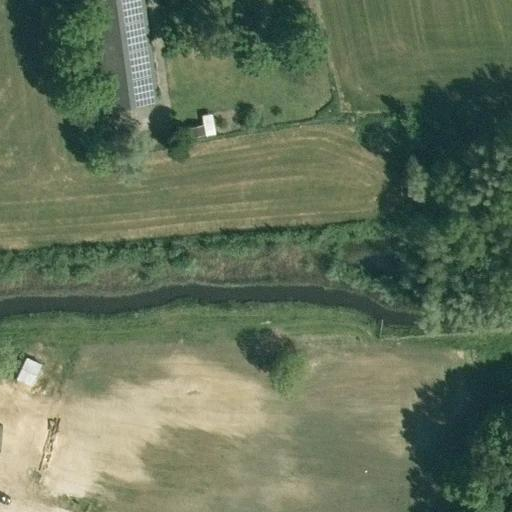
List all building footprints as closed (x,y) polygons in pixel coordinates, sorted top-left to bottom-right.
[(142,0),(87,0),(102,108),(156,101),(142,0)] [(296,66),(277,70),(279,83),(298,79),(296,66)] [(42,412),(34,439),(21,435),(15,459),(6,456),(1,473),(23,479),(26,469),(48,475),(56,447),(85,455),(93,426),(42,412)] [(208,511),(226,468),(203,459),(181,511),(208,511)] [(67,499),(88,509),(102,478),(81,469),(67,499)]
